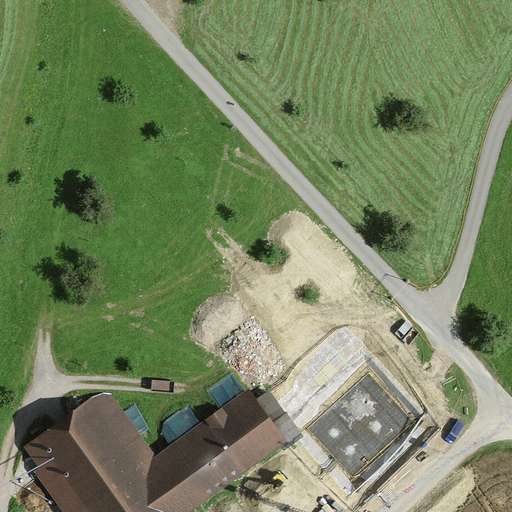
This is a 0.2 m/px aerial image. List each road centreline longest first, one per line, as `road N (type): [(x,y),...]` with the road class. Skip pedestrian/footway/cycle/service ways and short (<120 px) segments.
road 1 (unclassified): [(133,0),(511,415)]
road 2 (track): [(511,107),(463,279),(437,328)]
road 3 (track): [(406,511),(510,413)]
